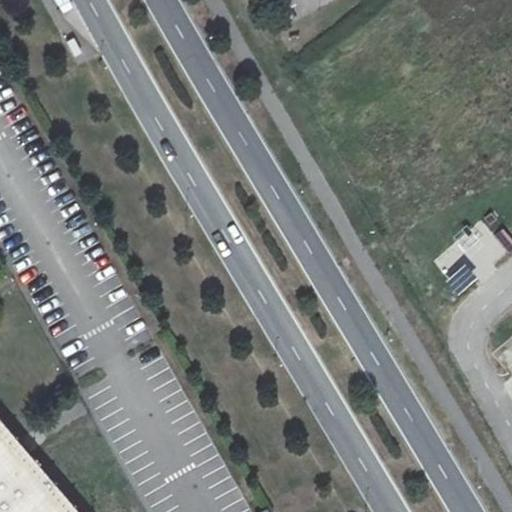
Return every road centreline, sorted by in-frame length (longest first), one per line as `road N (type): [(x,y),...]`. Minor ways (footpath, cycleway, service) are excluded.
road 1 (secondary): [(468,511),(165,0)]
road 2 (secondary): [(98,0),(392,511)]
